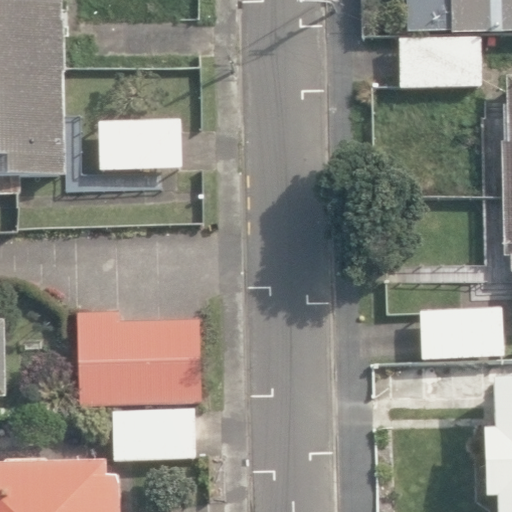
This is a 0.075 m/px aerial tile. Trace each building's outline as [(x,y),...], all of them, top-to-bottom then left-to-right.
[(0,0),(0,173),(62,172),(60,0),(0,0)] [(511,0),(453,0),(454,33),(511,31),(511,0)] [(398,91),(482,89),(481,37),(397,39),(398,91)] [(511,76),(508,77),(508,104),(505,104),(506,141),(502,141),(505,255),(511,254),(511,76)] [(181,114),(95,116),(96,165),(182,163),(181,114)] [(501,300),(415,304),(417,357),(503,354),(501,300)] [(74,315),(79,409),(201,402),(196,322),(121,326),(120,312),(74,315)] [(494,492),(494,511),(511,511),(511,376),(490,377),(492,425),(483,426),(485,493),(494,492)] [(113,413),(115,465),(200,461),(197,410),(113,413)] [(0,511),(120,511),(120,477),(107,477),(107,464),(0,465),(0,511)]
